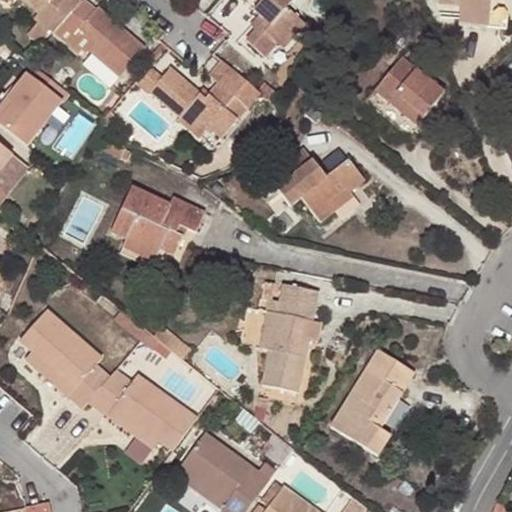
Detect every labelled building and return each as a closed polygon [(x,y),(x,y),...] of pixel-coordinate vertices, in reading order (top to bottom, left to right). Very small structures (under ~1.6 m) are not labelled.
[(19,0),(21,1),(39,15),(35,20),(54,37),(66,23),(80,6),(73,0),(19,0)] [(257,0),(261,3),(254,13),(265,22),(248,41),(266,57),(279,43),(285,48),(305,22),(287,9),(293,0),(257,0)] [(438,0),(438,5),(460,7),(459,26),(488,27),(489,0),(438,0)] [(80,6),(66,23),(79,33),(81,31),(103,49),(97,56),(124,79),(147,52),(99,11),(96,14),(83,3),(80,6)] [(103,49),(81,31),(79,33),(76,38),(97,56),(103,49)] [(0,44),(0,54),(6,59),(11,53),(0,44)] [(155,62),(167,48),(164,44),(151,59),(155,62)] [(444,93),(403,58),(375,92),(416,127),(444,93)] [(170,69),(161,79),(149,93),(180,120),(184,115),(205,133),(208,129),(220,139),(237,120),(225,109),(235,98),(247,108),(260,93),(232,69),(222,60),(209,76),(218,84),(208,96),(205,100),(199,95),(170,69)] [(24,80),(59,106),(67,95),(32,69),(24,80)] [(148,95),(149,93),(161,79),(151,70),(137,86),(148,95)] [(0,124),(0,126),(28,148),(59,106),(24,80),(7,102),(13,106),(0,124)] [(199,95),(205,100),(208,96),(203,91),(199,95)] [(0,124),(13,106),(7,102),(1,97),(0,98),(0,124)] [(205,133),(184,115),(180,120),(178,122),(199,140),(205,133)] [(119,157),(120,155),(125,146),(98,131),(91,143),(119,157)] [(0,170),(12,155),(0,146),(0,170)] [(120,155),(126,159),(131,149),(125,146),(120,155)] [(302,200),(317,220),(332,208),(329,204),(347,190),(350,194),(364,182),(348,162),(325,179),(304,152),(269,180),(290,209),(302,200)] [(12,155),(0,170),(0,192),(5,197),(28,167),(12,155)] [(178,227),(193,235),(203,215),(172,198),(168,206),(132,187),(110,231),(125,240),(157,255),(160,249),(173,256),(181,238),(175,234),(178,227)] [(329,204),(332,208),(317,220),(321,224),(353,198),(350,194),(347,190),(329,204)] [(152,264),(157,255),(125,240),(121,248),(152,264)] [(281,285),(278,302),(276,308),(269,308),(268,313),(260,350),(268,352),(261,385),(298,394),(307,349),(300,348),(302,338),(306,321),(312,323),(318,293),(281,285)] [(32,355),(71,390),(65,399),(80,411),(86,404),(108,379),(93,368),(100,360),(44,311),(18,344),(32,355)] [(248,347),(260,350),(268,313),(256,311),(248,347)] [(139,341),(146,333),(119,313),(113,321),(139,341)] [(191,351),(160,326),(153,338),(167,351),(171,354),(182,362),(191,351)] [(146,333),(139,341),(153,352),(154,351),(166,360),(171,354),(167,351),(153,338),(146,333)] [(302,338),(300,348),(307,349),(309,340),(302,338)] [(329,427),(378,456),(390,438),(380,430),(414,375),(377,351),(329,427)] [(25,363),(65,399),(71,390),(32,355),(25,363)] [(111,413),(156,446),(169,456),(194,421),(137,380),(131,387),(114,372),(108,379),(86,404),(106,421),(111,413)] [(256,407),(265,409),(266,400),(257,399),(256,407)] [(150,454),(156,446),(111,413),(106,421),(150,454)] [(261,453),(280,467),(283,462),(292,451),(272,435),(260,450),(248,441),(243,448),(257,458),(261,453)] [(247,511),(268,483),(255,475),(201,436),(176,472),(224,506),(219,511),(247,511)] [(261,466),(255,475),(268,483),(274,475),(261,466)] [(308,511),(279,492),(265,511),(308,511)]
